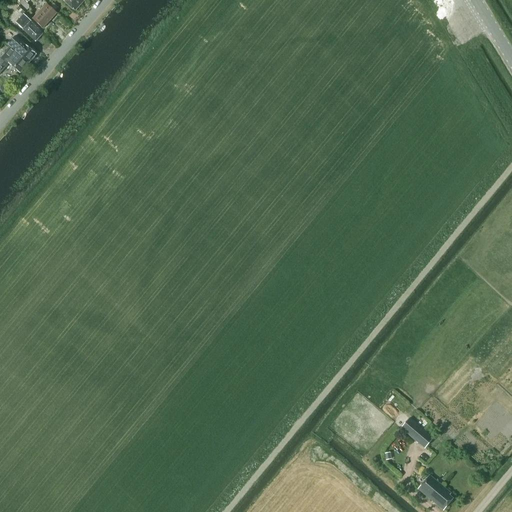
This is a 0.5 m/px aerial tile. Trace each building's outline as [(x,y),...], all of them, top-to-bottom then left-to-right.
[(23,0),(22,1),(22,4),(27,10),(29,8),(29,6),(27,3),(30,0),(23,0)] [(84,1),(85,2),(87,0),(62,0),(75,11),(84,1)] [(57,13),(47,3),(33,19),(43,29),(57,13)] [(27,10),(22,4),(17,8),(23,14),(27,10)] [(43,33),(27,17),(24,15),(16,23),(35,42),(43,33)] [(10,47),(29,63),(31,61),(32,61),(35,58),(35,57),(36,55),(20,40),(15,36),(7,45),(10,47)] [(0,73),(9,64),(20,74),(29,63),(10,47),(6,51),(7,52),(2,58),(0,59),(0,73)] [(433,439),(409,418),(400,429),(424,449),(433,439)] [(452,494),(431,476),(419,489),(444,510),(454,499),(450,496),(452,494)]
